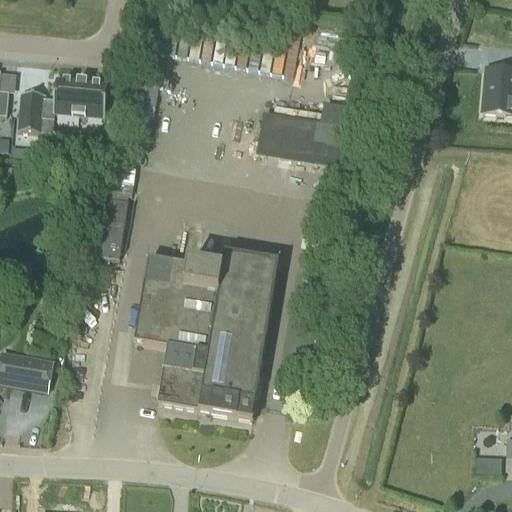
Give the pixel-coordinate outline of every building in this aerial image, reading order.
[(511,76),(485,75),(482,118),(511,120),(511,76)] [(17,137),(42,139),(42,138),(41,138),(42,124),(54,125),(54,120),(103,124),(103,125),(104,125),(108,88),(106,88),(106,89),(87,88),(87,86),(86,86),(86,87),(78,87),(78,85),(77,85),(77,87),(57,85),(57,84),(56,84),(54,105),(45,104),(45,100),(20,98),(20,100),(21,100),(18,136),(17,136),(17,137)] [(0,121),(6,122),(9,98),(0,97),(0,121)] [(342,176),(352,115),(324,110),(320,130),(263,120),(256,161),(342,176)] [(95,157),(80,156),(79,166),(95,168),(95,157)] [(128,208),(105,204),(96,262),(119,265),(128,208)] [(256,403),(279,269),(224,259),(221,277),(148,264),(134,348),(168,354),(158,411),(252,427),(256,403)] [(0,386),(45,393),(49,363),(0,355),(0,386)] [(478,475),(503,476),(503,460),(478,460),(478,475)]
